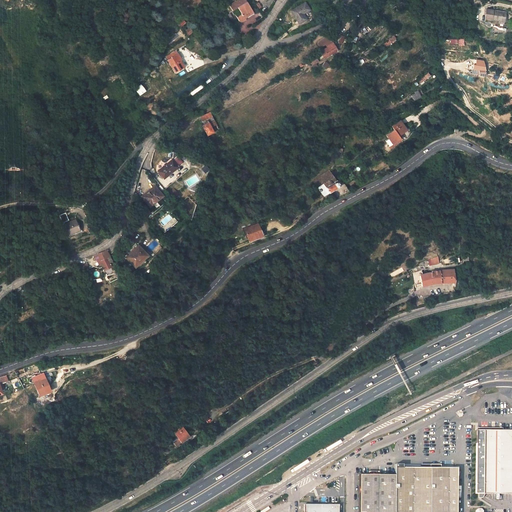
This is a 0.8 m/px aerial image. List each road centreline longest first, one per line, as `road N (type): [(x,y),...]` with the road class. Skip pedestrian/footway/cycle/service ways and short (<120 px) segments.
road 1 (secondary): [(511,163),(457,141),(430,148),(297,232),(239,258),(198,301),(162,322),(0,369)]
road 2 (secondary): [(99,511),(382,326),(433,305),(511,291)]
road 3 (motorway): [(511,310),(359,388),(156,511)]
road 4 (motorway): [(180,511),(362,399),(511,323)]
road 5 (unclassified): [(255,43),(150,140),(108,241),(0,294)]
road 6 (unclassified): [(287,482),(473,385)]
road 7 (track): [(0,207),(13,200),(80,202),(150,140)]
